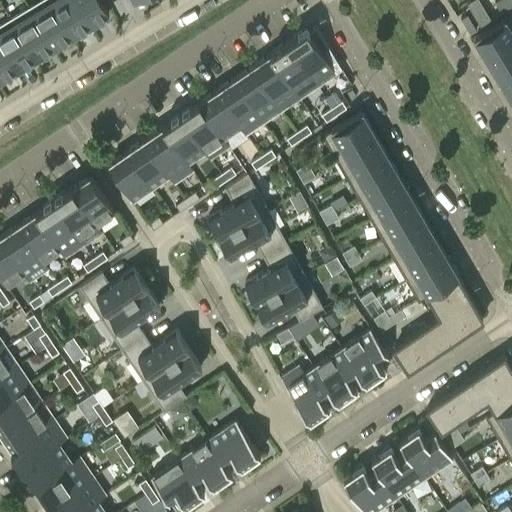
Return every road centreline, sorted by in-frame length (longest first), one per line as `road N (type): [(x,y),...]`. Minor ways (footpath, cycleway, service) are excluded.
road 1 (residential): [(326,0),(511,321)]
road 2 (residential): [(262,0),(0,181)]
road 3 (residential): [(157,247),(175,228),(191,239),(294,420),(308,462)]
road 4 (residential): [(308,462),(276,430),(157,247)]
road 5 (residential): [(511,321),(308,462)]
road 6 (residential): [(190,0),(0,114)]
road 7 (residential): [(511,148),(424,0)]
